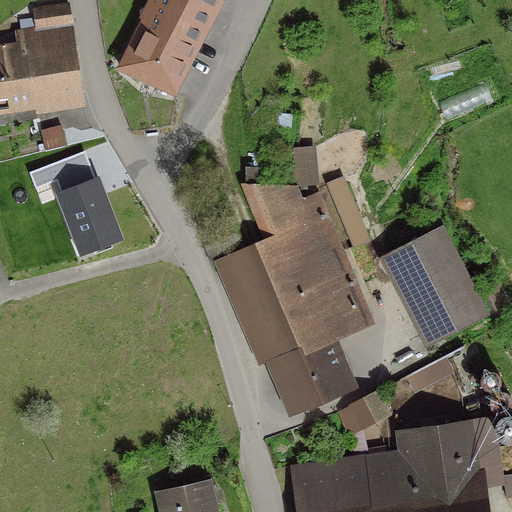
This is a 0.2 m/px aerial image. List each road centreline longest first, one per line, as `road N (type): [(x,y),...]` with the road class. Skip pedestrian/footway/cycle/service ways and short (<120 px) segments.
road 1 (residential): [(156,163),(213,302),(272,511)]
road 2 (residential): [(156,163),(184,149),(208,118),(246,0)]
road 3 (residential): [(82,0),(102,105),(125,141),(156,163)]
